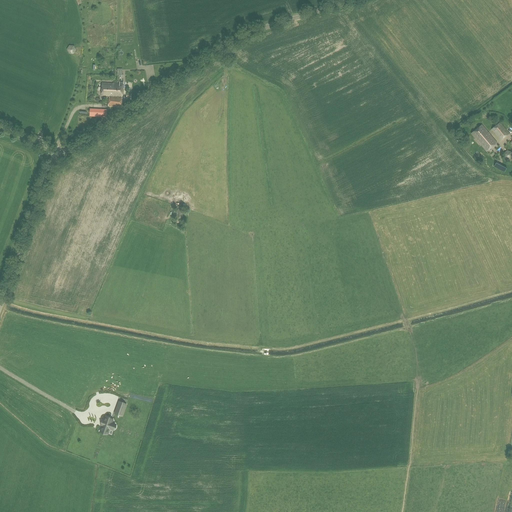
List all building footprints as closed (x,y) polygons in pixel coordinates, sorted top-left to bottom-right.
[(119,84),(110,83),(109,96),(109,106),(122,107),(123,82),(119,82),(119,84)] [(109,96),(110,83),(102,83),(102,96),(109,96)] [(492,129),(501,140),(508,134),(499,123),(492,129)] [(472,133),(486,151),(497,143),(482,125),(472,133)] [(506,168),(500,161),(499,162),(497,160),(494,163),(502,172),(506,168)] [(122,415),(126,404),(119,402),(115,413),(122,415)] [(111,423),(113,419),(105,417),(104,421),(103,420),(101,425),(103,425),(101,429),(100,431),(107,434),(108,432),(110,428),(114,429),(115,424),(111,423)] [(129,422),(122,431),(128,435),(135,427),(129,422)]
